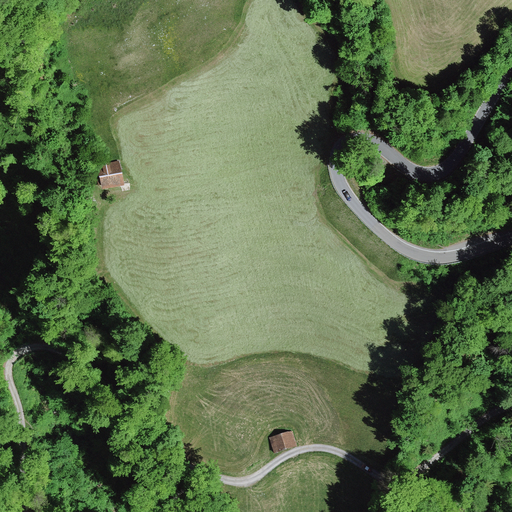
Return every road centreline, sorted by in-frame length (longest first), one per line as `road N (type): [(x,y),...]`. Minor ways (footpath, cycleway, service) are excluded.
road 1 (track): [(511,407),(405,482),(334,451),(305,449),(243,482),(226,482),(167,457),(85,362),(33,344),(12,358),(32,511)]
road 2 (tertiary): [(511,66),(449,166),(415,171),(358,136),(339,147),(335,166),(362,212),(404,249),(444,258),(511,239)]
